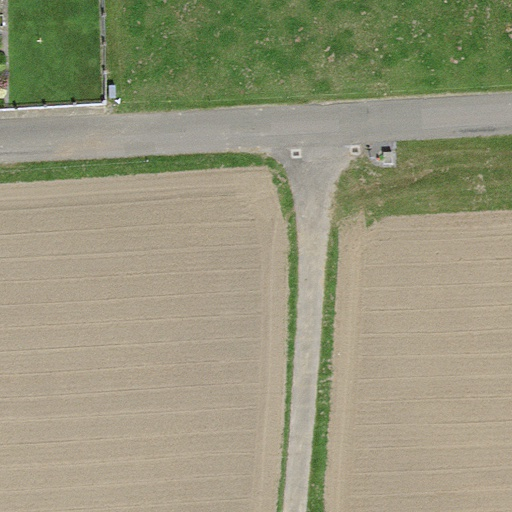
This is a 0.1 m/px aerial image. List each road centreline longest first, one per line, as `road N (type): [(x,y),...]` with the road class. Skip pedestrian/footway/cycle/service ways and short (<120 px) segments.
road 1 (unclassified): [(511,117),(0,141)]
road 2 (track): [(292,511),(327,128)]
